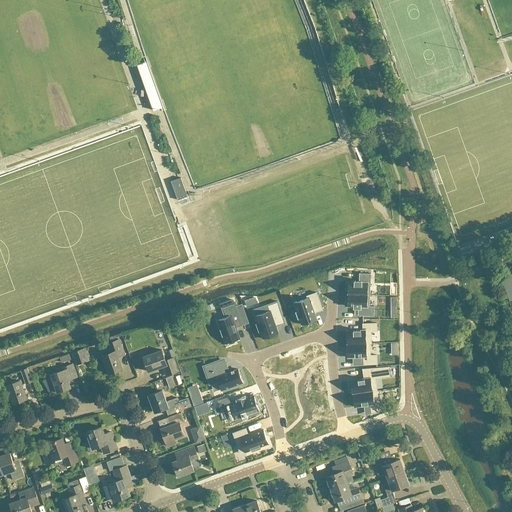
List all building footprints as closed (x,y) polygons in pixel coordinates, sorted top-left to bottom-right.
[(137,66),(153,112),(160,109),(161,112),(164,112),(145,59),(143,60),(144,63),(137,66)] [(176,199),(185,195),(178,178),(169,181),(176,199)] [(345,283),(345,290),(347,290),(347,295),(369,295),(370,274),(358,274),(358,282),(354,282),(354,283),(345,283)] [(511,284),(509,276),(500,279),(509,302),(511,301),(511,284)] [(302,326),(316,321),(313,314),(322,311),(316,293),(306,297),(307,298),(293,303),(296,311),(295,312),(297,320),(299,319),(302,326)] [(345,299),(345,307),(353,307),(353,308),(357,308),(357,316),(373,317),(373,307),(369,307),(369,295),(347,295),(347,299),(345,299)] [(225,318),(217,321),(221,330),(219,330),(222,337),(223,337),(227,346),(234,344),(233,342),(239,340),(235,328),(242,326),(232,301),(220,305),(225,318)] [(268,312),(254,317),(257,324),(256,324),(259,332),(260,332),(263,340),(278,334),(274,325),(284,322),(277,302),(266,306),(268,312)] [(160,322),(151,325),(153,332),(163,329),(160,322)] [(362,331),(346,332),(346,345),(370,344),(370,332),(376,332),(376,324),(362,324),(362,331)] [(112,353),(101,357),(108,375),(122,370),(117,357),(123,355),(118,341),(108,344),(112,353)] [(370,344),(346,345),(347,358),(352,358),(361,357),(362,365),(376,365),(376,356),(370,356),(369,344),(370,344)] [(161,350),(142,357),(148,373),(163,368),(166,376),(178,372),(173,357),(165,360),(161,350)] [(80,351),(72,354),(77,365),(84,363),(80,351)] [(60,364),(70,361),(68,355),(59,358),(60,364)] [(217,362),(202,367),(209,385),(218,382),(221,391),(242,383),(242,381),(243,380),(240,372),(239,372),(238,370),(224,375),(223,371),(220,372),(217,362)] [(50,376),(51,377),(43,382),(50,393),(56,391),(57,393),(70,388),(68,381),(76,378),(72,365),(62,368),(63,371),(50,376)] [(376,391),(374,379),(389,377),(388,368),(362,370),(364,380),(350,382),(350,384),(348,384),(349,392),(351,392),(352,394),(376,391)] [(20,371),(25,386),(32,383),(27,369),(20,371)] [(179,376),(173,378),(176,386),(182,384),(179,376)] [(19,382),(6,386),(13,404),(26,399),(19,382)] [(379,411),(376,391),(352,394),(354,408),(363,406),(367,405),(368,415),(379,411)] [(162,392),(148,397),(153,411),(164,407),(167,416),(191,407),(187,398),(178,402),(177,399),(166,403),(162,392)] [(191,399),(193,406),(202,403),(199,396),(191,399)] [(229,398),(218,402),(220,409),(229,406),(234,420),(258,411),(253,397),(232,404),(229,398)] [(196,415),(208,411),(205,403),(193,407),(196,415)] [(176,444),(174,440),(184,437),(180,425),(184,423),(181,414),(167,419),(169,427),(160,430),(165,443),(166,443),(167,448),(176,444)] [(104,435),(101,427),(86,433),(92,450),(100,447),(103,454),(117,450),(111,432),(104,435)] [(245,430),(232,434),(237,447),(241,445),(244,453),(251,451),(252,453),(260,450),(259,448),(268,445),(263,431),(248,436),(245,430)] [(48,443),(51,450),(42,453),(46,465),(56,462),(55,460),(63,457),(66,466),(78,462),(71,442),(64,444),(62,439),(48,443)] [(199,454),(206,452),(204,447),(203,447),(203,445),(196,448),(197,450),(199,454)] [(178,461),(173,463),(178,477),(194,471),(190,461),(198,458),(194,447),(175,454),(178,461)] [(0,456),(0,466),(3,475),(10,472),(13,480),(24,476),(19,463),(13,465),(9,454),(0,456)] [(388,479),(404,473),(400,460),(383,466),(379,454),(365,459),(368,466),(376,463),(380,474),(385,472),(388,479)] [(126,466),(123,467),(121,458),(105,464),(108,472),(113,471),(117,481),(109,484),(115,501),(130,496),(127,488),(133,486),(126,466)] [(331,489),(347,484),(345,476),(353,473),(349,462),(332,468),(335,474),(326,477),(331,489)] [(404,473),(388,479),(390,484),(384,486),(388,498),(380,501),(383,508),(392,504),(396,503),(392,491),(409,485),(404,473)] [(65,485),(69,497),(64,499),(68,511),(82,511),(79,501),(84,499),(79,486),(77,480),(65,485)] [(350,491),(347,484),(331,489),(335,502),(343,499),(346,506),(362,500),(358,488),(350,491)] [(41,495),(53,492),(51,485),(39,489),(41,495)] [(18,494),(21,502),(10,505),(12,511),(31,511),(30,507),(39,504),(33,488),(18,494)] [(411,506),(410,506),(408,499),(397,502),(400,509),(398,510),(399,511),(422,511),(421,508),(413,511),(411,506)] [(260,511),(257,501),(245,506),(246,511),(260,511)]
